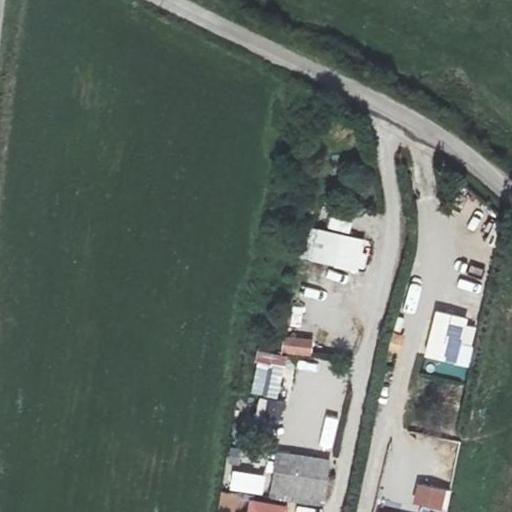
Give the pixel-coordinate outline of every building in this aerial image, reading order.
[(367,241),(316,229),(308,262),(359,274),(367,241)] [(470,366),(477,326),(437,313),(426,352),(470,366)] [(316,337),(285,334),(283,352),(315,355),(316,337)] [(408,432),(455,436),(459,384),(413,380),(408,432)] [(287,405),(264,398),(257,421),(279,428),(287,405)] [(322,448),(334,451),(342,421),(329,418),(322,448)] [(333,463),(277,453),(270,495),(326,504),(333,463)] [(449,491),(420,483),(414,503),(443,511),(449,491)] [(284,511),(285,509),(253,503),(250,511),(284,511)]
